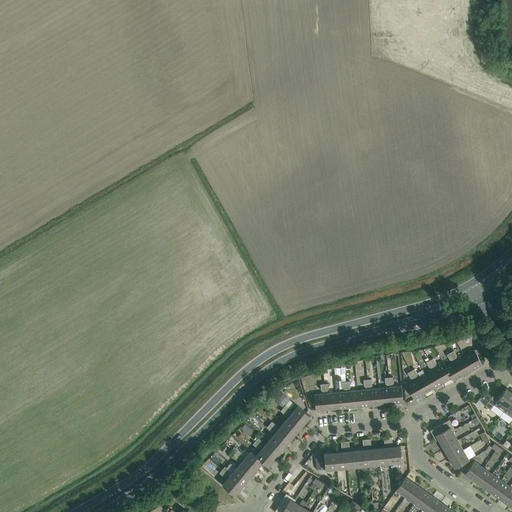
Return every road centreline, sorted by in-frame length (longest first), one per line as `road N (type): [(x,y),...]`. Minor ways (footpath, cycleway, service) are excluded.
road 1 (secondary): [(472,284),(265,355),(138,474),(76,511)]
road 2 (secondary): [(103,511),(172,461),(272,367),(481,298)]
road 3 (unclassified): [(252,511),(313,439),(406,421)]
road 4 (unclassified): [(483,511),(418,465),(406,421)]
